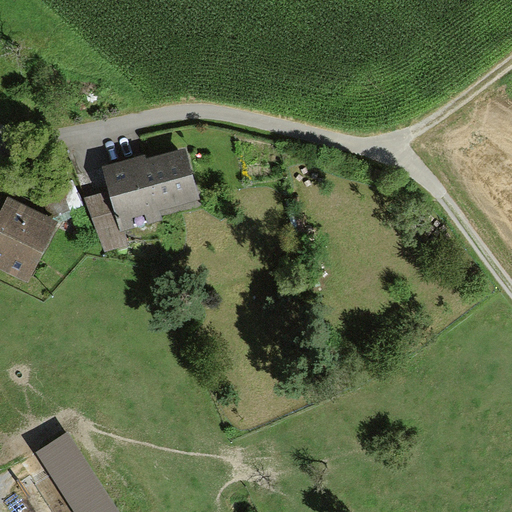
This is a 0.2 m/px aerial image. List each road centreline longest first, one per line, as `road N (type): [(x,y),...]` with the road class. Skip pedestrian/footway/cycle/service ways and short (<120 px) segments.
road 1 (track): [(0,152),(185,107),(381,148),(511,54)]
road 2 (track): [(381,148),(438,197),(511,305)]
